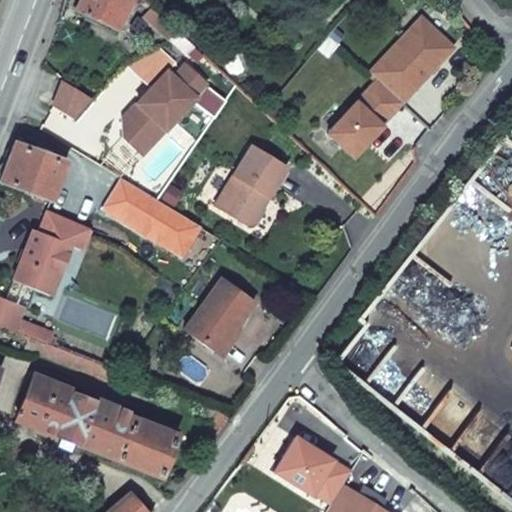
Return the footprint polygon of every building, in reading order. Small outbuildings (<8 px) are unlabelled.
[(130,0),(81,0),(76,10),(116,29),(130,0)] [(188,43),(172,29),(151,8),(144,16),(182,50),(188,43)] [(377,80),(402,103),(453,48),(421,19),(369,73),(377,80)] [(122,137),(141,155),(195,98),(166,71),(121,119),(122,137)] [(402,103),(377,80),(337,123),(344,130),(334,141),(352,158),(381,127),(381,126),(376,122),(381,116),(385,121),(402,103)] [(61,81),(51,107),(72,120),(90,99),(61,81)] [(376,122),(381,126),(385,121),(381,116),(376,122)] [(337,123),(327,135),(334,141),(344,130),(337,123)] [(0,174),(0,181),(12,186),(48,201),(63,163),(12,143),(0,174)] [(250,149),(213,208),(246,229),(252,229),(263,212),(262,205),(264,201),(267,202),(286,172),(250,149)] [(168,186),(160,199),(171,205),(179,192),(168,186)] [(89,231),(44,212),(37,232),(32,230),(12,282),(34,290),(50,296),(70,245),(81,250),(89,231)] [(185,329),(215,352),(251,304),(221,281),(185,329)] [(12,282),(5,300),(23,307),(27,309),(34,290),(12,282)] [(0,298),(0,323),(30,335),(36,338),(40,327),(19,320),(23,307),(5,300),(0,298)] [(40,327),(36,338),(48,343),(52,332),(40,327)] [(36,338),(30,335),(25,349),(142,395),(146,381),(124,372),(48,343),(36,338)] [(33,380),(16,421),(159,478),(176,436),(33,380)] [(231,415),(207,405),(195,421),(205,428),(198,437),(208,444),(231,415)] [(294,439),(274,469),(330,505),(339,489),(350,475),(294,439)] [(377,511),(339,489),(324,511),(377,511)] [(144,511),(128,493),(125,495),(107,511),(144,511)]
